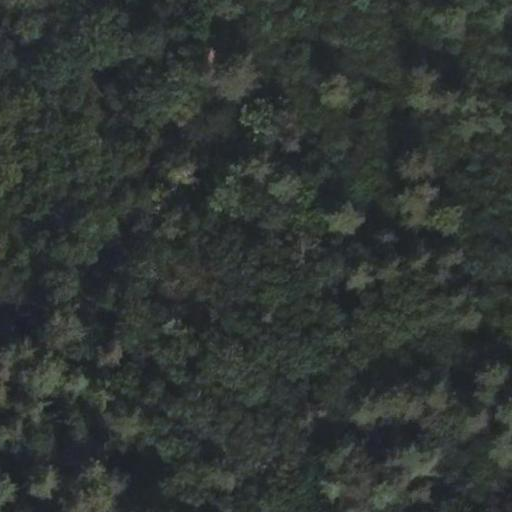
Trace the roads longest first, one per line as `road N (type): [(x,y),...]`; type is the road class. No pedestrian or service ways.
road 1 (unknown): [(224,0),(238,311)]
road 2 (track): [(238,311),(428,511)]
road 3 (unknown): [(238,311),(511,294)]
road 4 (track): [(0,325),(238,311)]
road 5 (unknown): [(238,311),(248,511)]
